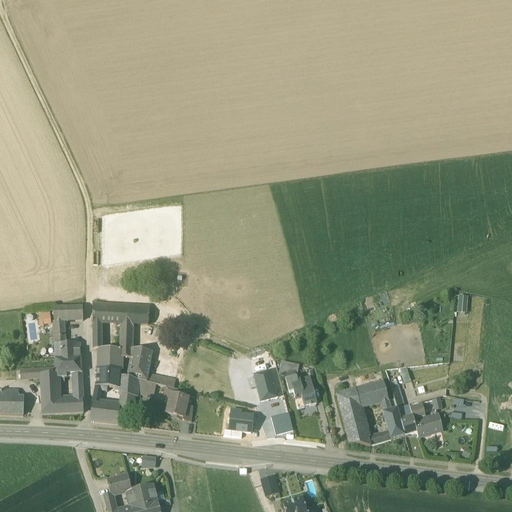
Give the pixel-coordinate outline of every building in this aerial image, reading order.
[(467,298),(458,298),(457,314),(466,315),(467,298)] [(93,304),(93,324),(101,324),(121,325),(121,324),(133,325),(148,326),(149,307),(93,304)] [(63,322),(83,322),(83,307),(54,308),(54,323),(63,322)] [(50,314),(38,315),(40,327),(51,325),(50,314)] [(63,322),(54,323),(53,323),(53,332),(63,331),(63,322)] [(102,342),(101,324),(93,324),(93,342),(102,342)] [(132,336),(133,325),(121,324),(121,325),(120,335),(132,336)] [(155,335),(173,341),(175,335),(157,329),(155,335)] [(53,332),(54,346),(64,345),(63,331),(53,332)] [(120,349),(132,349),(132,340),(120,339),(120,349)] [(102,342),(93,342),(93,350),(97,350),(102,350),(102,342)] [(54,346),(55,360),(81,359),(79,344),(64,345),(54,346)] [(97,350),(97,370),(120,372),(121,372),(123,359),(130,359),(131,360),(131,350),(132,349),(120,349),(120,351),(102,350),(97,350)] [(166,389),(173,390),(175,382),(153,377),(147,379),(152,354),(131,350),(131,360),(130,359),(127,379),(139,382),(152,385),(156,386),(166,388),(166,389)] [(52,375),(58,375),(66,375),(74,374),(82,374),(81,359),(55,360),(55,369),(52,369),(52,375)] [(299,368),(282,365),(279,377),(285,378),(285,377),(296,379),(299,368)] [(58,375),(52,375),(52,369),(20,371),(20,380),(40,380),(41,395),(59,395),(58,379),(58,375)] [(120,378),(120,372),(97,370),(96,387),(106,388),(117,389),(119,389),(120,378)] [(406,370),(400,370),(404,385),(411,383),(406,370)] [(271,373),(254,377),(261,403),(277,399),(271,373)] [(293,393),(297,411),(316,406),(311,385),(309,386),(308,382),(303,381),(297,382),(296,379),(285,377),(285,378),(289,394),(293,393)] [(133,398),(136,398),(137,396),(139,382),(127,379),(123,378),(120,378),(119,389),(117,389),(120,396),(133,398)] [(137,396),(153,399),(156,386),(152,385),(139,382),(137,396)] [(383,383),(365,388),(370,408),(381,405),(388,403),(388,402),(383,383)] [(75,386),(75,400),(83,400),(82,386),(75,386)] [(95,386),(93,400),(100,401),(101,391),(105,392),(106,388),(96,387),(95,386)] [(394,401),(395,404),(402,402),(397,386),(391,388),(393,394),(394,401)] [(183,419),(184,420),(186,407),(188,400),(176,397),(178,391),(173,390),(166,389),(166,388),(163,400),(169,402),(166,415),(183,419)] [(360,411),(370,408),(365,388),(355,391),(360,411)] [(1,389),(1,398),(17,398),(18,390),(1,389)] [(368,439),(360,411),(355,391),(336,396),(349,445),(369,447),(370,447),(368,439)] [(119,403),(133,406),(133,398),(120,396),(119,403)] [(0,397),(0,416),(23,417),(23,399),(17,398),(1,398),(0,397)] [(83,414),(83,400),(75,400),(59,401),(41,401),(42,416),(83,414)] [(394,401),(388,402),(388,403),(391,412),(397,410),(395,404),(394,401)] [(433,402),(436,412),(442,411),(439,401),(433,402)] [(395,404),(397,410),(404,437),(416,434),(414,425),(410,409),(406,410),(404,409),(402,402),(395,404)] [(120,406),(119,413),(131,414),(132,414),(133,406),(119,403),(119,406),(120,406)] [(381,405),(383,414),(391,412),(388,403),(381,405)] [(90,422),(118,426),(119,413),(120,406),(119,406),(99,405),(92,404),(92,408),(90,422)] [(410,409),(414,425),(425,422),(421,406),(410,409)] [(183,421),(192,423),(193,409),(186,407),(184,420),(183,419),(183,421)] [(397,410),(391,412),(383,414),(388,433),(390,441),(404,437),(397,410)] [(130,427),(131,414),(119,413),(118,426),(130,427)] [(288,415),(271,420),(275,437),(293,433),(288,415)] [(231,416),(229,432),(242,434),(251,435),(253,418),(240,417),(231,416)] [(428,422),(425,422),(414,425),(416,434),(418,440),(442,433),(438,417),(428,420),(428,422)] [(388,433),(371,438),(373,446),(390,441),(388,433)] [(465,449),(461,457),(468,460),(472,452),(465,449)] [(144,458),(142,469),(154,469),(155,459),(144,458)] [(111,498),(127,494),(131,493),(131,492),(128,477),(107,482),(110,496),(111,498)] [(260,482),(266,499),(279,495),(274,478),(260,482)] [(153,486),(131,492),(131,493),(127,494),(131,510),(158,503),(156,495),(153,486)] [(162,493),(156,495),(158,503),(164,501),(162,493)] [(103,497),(106,506),(113,505),(111,498),(110,496),(103,497)] [(284,511),(305,511),(302,500),(282,506),(284,511)] [(158,503),(131,510),(121,511),(159,511),(158,503)]
